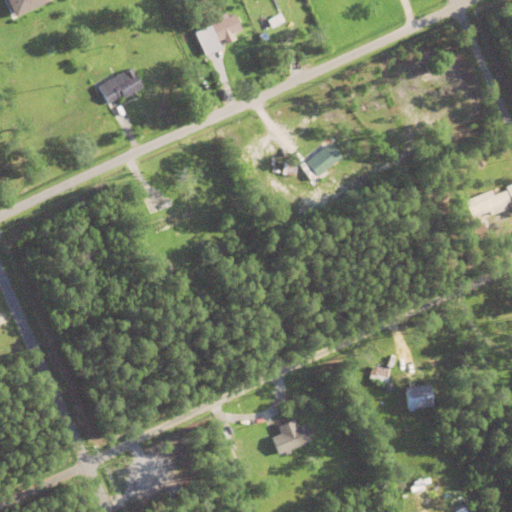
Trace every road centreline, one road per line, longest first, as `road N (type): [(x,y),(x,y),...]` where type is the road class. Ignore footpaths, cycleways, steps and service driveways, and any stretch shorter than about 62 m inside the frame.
road 1 (residential): [(6,511),(511,272)]
road 2 (residential): [(0,224),(473,0)]
road 3 (tertiary): [(106,511),(0,276)]
road 4 (residential): [(511,131),(454,0)]
